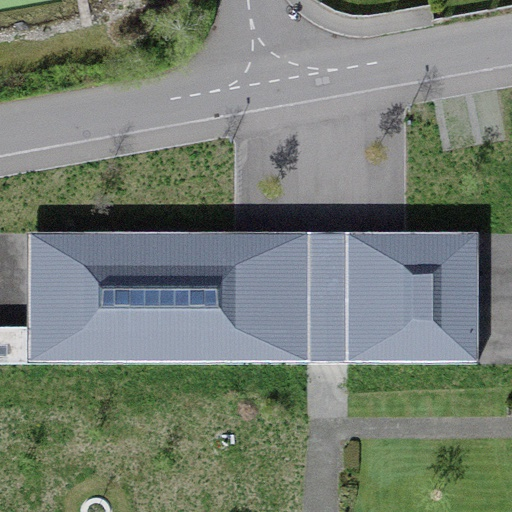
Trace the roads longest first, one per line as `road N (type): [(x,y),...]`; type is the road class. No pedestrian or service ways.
road 1 (residential): [(258,84),(0,131)]
road 2 (residential): [(511,40),(258,84)]
